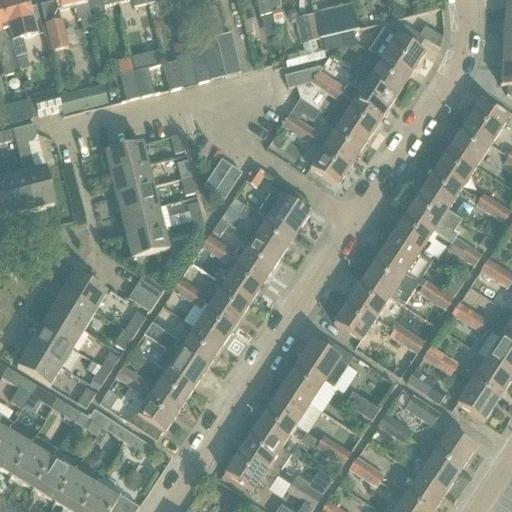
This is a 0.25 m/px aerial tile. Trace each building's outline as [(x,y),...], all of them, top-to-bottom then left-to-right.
[(26,0),(19,0),(0,5),(15,59),(21,58),(24,57),(26,56),(22,43),(22,42),(36,38),(33,25),(31,18),(26,0)] [(89,14),(86,1),(85,0),(54,0),(58,14),(73,10),(76,23),(79,22),(83,36),(93,33),(90,20),(89,14)] [(89,14),(90,20),(105,17),(102,9),(117,6),(115,0),(85,0),(86,1),(89,14)] [(115,0),(117,6),(132,2),(133,9),(137,9),(147,6),(145,0),(115,0)] [(224,27),(217,0),(204,0),(206,4),(205,4),(212,30),(224,27)] [(255,0),(260,19),(263,19),(266,29),(274,27),(273,23),(270,13),(270,11),(266,0),(255,0)] [(266,0),(270,11),(280,8),(278,0),(266,0)] [(0,5),(0,47),(1,47),(1,49),(5,62),(15,59),(0,5)] [(352,33),(358,31),(352,7),(312,17),(319,42),(337,38),(352,34),(352,33)] [(511,38),(511,10),(504,10),(502,38),(511,38)] [(279,11),(270,13),(273,23),(282,21),(279,11)] [(312,17),(294,21),(300,47),(302,46),(304,55),(282,60),(285,71),(324,61),(322,54),(322,53),(317,54),(315,43),(319,42),(312,17)] [(68,49),(66,43),(63,31),(61,23),(45,27),(51,53),(68,49)] [(424,43),(404,29),(381,63),(408,81),(424,59),(416,54),(424,43)] [(340,50),(355,46),(352,34),(337,38),(340,50)] [(230,36),(214,40),(224,80),(240,76),(230,36)] [(322,54),(340,50),(337,38),(319,42),(322,53),(322,54)] [(511,38),(502,38),(501,64),(511,64),(511,38)] [(182,45),(173,47),(176,59),(185,57),(182,45)] [(197,86),(210,83),(202,53),(189,56),(197,86)] [(367,85),(395,103),(408,81),(381,63),(367,85)] [(511,64),(501,64),(500,89),(506,90),(506,99),(511,102),(511,64)] [(162,68),(164,75),(168,94),(169,95),(182,91),(182,90),(177,72),(176,65),(162,68)] [(321,71),(319,69),(284,79),(287,92),(296,90),(310,86),(324,95),(331,84),(319,76),(321,71)] [(147,72),(133,75),(140,101),(154,97),(147,72)] [(126,105),(140,101),(133,75),(119,79),(126,105)] [(338,103),(341,98),(344,93),(343,92),(331,84),(324,95),(310,86),(296,90),(300,102),(299,103),(316,114),(316,113),(327,97),(338,103)] [(353,107),(380,125),(395,103),(367,85),(360,96),(347,87),(343,92),(344,93),(341,98),(353,106),(353,107)] [(103,88),(84,93),(87,103),(89,112),(108,107),(105,99),(103,88)] [(56,93),(32,99),(35,111),(37,119),(38,120),(61,114),(56,93)] [(281,129),(290,135),(295,139),(302,127),(297,124),(301,117),(312,125),(319,115),(316,113),(316,114),(299,103),(281,129)] [(7,127),(19,123),(14,104),(1,108),(7,127)] [(338,129),(366,147),(380,125),(353,107),(338,129)] [(506,127),(494,119),(477,108),(462,131),(491,150),(506,127)] [(34,127),(14,133),(12,133),(14,143),(15,143),(16,149),(24,177),(23,177),(32,214),(54,209),(44,171),(34,174),(27,146),(33,145),(36,137),(34,127)] [(302,127),(295,139),(308,147),(315,136),(302,127)] [(324,149),(352,168),(366,147),(338,129),(324,149)] [(462,131),(448,152),(477,171),(491,150),(462,131)] [(0,136),(0,146),(14,143),(12,133),(0,136)] [(174,157),(184,155),(180,138),(170,140),(174,157)] [(104,157),(110,178),(128,173),(147,169),(141,147),(104,157)] [(337,191),(352,168),(324,149),(309,172),(337,191)] [(462,193),(477,171),(448,152),(434,175),(462,193)] [(214,196),(231,169),(221,162),(203,189),(214,196)] [(177,167),(181,183),(191,180),(187,164),(177,167)] [(115,199),(152,190),(147,169),(128,173),(110,178),(115,199)] [(224,203),(241,176),(231,169),(214,196),(224,203)] [(245,185),(255,192),(264,178),(254,171),(245,185)] [(434,175),(420,196),(448,215),(462,193),(434,175)] [(32,214),(23,177),(2,182),(11,219),(32,214)] [(185,199),(195,197),(191,180),(181,183),(185,199)] [(0,182),(0,221),(11,219),(2,182),(0,182)] [(120,220),(157,211),(152,190),(115,199),(120,220)] [(308,219),(281,201),(270,194),(257,216),(266,223),(293,241),(308,219)] [(420,196),(405,217),(434,236),(450,247),(446,252),(460,261),(467,251),(454,242),(456,238),(448,233),(442,224),(448,215),(420,196)] [(488,217),(496,205),(483,197),(478,203),(473,199),(471,203),(476,206),(475,209),(488,217)] [(496,205),(488,217),(502,226),(510,214),(503,210),(496,205)] [(191,224),(201,222),(197,206),(187,209),(188,214),(191,224)] [(161,226),(157,211),(120,220),(125,240),(162,231),(161,226)] [(220,223),(219,223),(227,228),(234,216),(227,212),(220,222),(220,223)] [(419,259),(434,236),(405,217),(390,240),(419,259)] [(195,241),(199,240),(204,233),(201,222),(191,224),(195,241)] [(212,234),(211,235),(219,240),(227,228),(219,223),(212,234)] [(279,263),(293,241),(266,223),(252,245),(257,248),(279,263)] [(488,224),(482,235),(492,241),(498,231),(488,224)] [(131,263),(168,253),(162,231),(125,240),(131,263)] [(215,259),(222,249),(208,240),(201,250),(215,259)] [(390,240),(376,261),(405,280),(405,279),(419,259),(390,240)] [(257,248),(252,245),(246,254),(239,250),(234,257),(236,258),(232,263),(238,266),(237,267),(265,285),(279,263),(257,248)] [(222,249),(215,259),(229,268),(232,263),(236,258),(234,257),(222,249)] [(467,251),(460,261),(474,271),(481,260),(467,251)] [(376,261),(362,284),(390,303),(391,301),(402,309),(417,287),(405,279),(405,280),(376,261)] [(496,284),(503,273),(489,264),(482,275),(496,284)] [(250,307),(265,285),(237,267),(223,289),(250,307)] [(508,292),(511,285),(511,278),(503,273),(496,284),(508,292)] [(95,316),(106,298),(73,277),(62,295),(95,316)] [(134,290),(156,304),(164,292),(142,278),(134,290)] [(186,303),(193,291),(180,283),(172,294),(186,303)] [(362,284),(348,305),(376,323),(390,303),(362,284)] [(432,306),(440,295),(426,286),(418,297),(432,306)] [(236,329),(250,307),(223,289),(208,311),(236,329)] [(156,304),(134,290),(128,301),(149,315),(156,304)] [(200,312),(207,301),(193,291),(186,303),(200,312)] [(84,334),(95,316),(62,295),(51,313),(84,334)] [(440,295),(432,306),(445,315),(452,303),(440,295)] [(333,327),(350,338),(361,346),(376,323),(348,305),(333,327)] [(466,327),(473,316),(460,307),(452,319),(466,327)] [(222,350),(236,329),(208,311),(194,332),(222,350)] [(72,353),(84,334),(51,313),(39,333),(72,353)] [(124,333),(133,339),(145,321),(136,314),(124,333)] [(473,316),(466,327),(480,336),(487,325),(473,316)] [(511,324),(500,343),(511,350),(511,324)] [(158,346),(165,335),(152,326),(144,338),(158,346)] [(402,349),(410,337),(397,328),(389,340),(402,349)] [(207,372),(222,350),(194,332),(179,354),(207,372)] [(61,372),(72,353),(39,333),(28,352),(61,372)] [(133,339),(124,333),(114,348),(124,354),(133,339)] [(171,355),(179,344),(165,335),(158,346),(171,355)] [(416,357),(423,345),(410,337),(402,349),(416,357)] [(511,350),(500,343),(486,365),(511,381),(511,350)] [(296,368),(324,387),(332,392),(347,370),(339,364),(311,346),(296,368)] [(437,372),(444,361),(430,351),(423,363),(437,372)] [(50,391),(61,372),(28,352),(16,370),(50,391)] [(193,394),(207,372),(179,354),(165,375),(193,394)] [(109,375),(118,361),(109,355),(99,370),(109,375)] [(137,356),(127,365),(136,374),(145,365),(137,356)] [(444,361),(437,372),(450,380),(457,369),(444,361)] [(472,386),(498,403),(511,382),(511,381),(486,365),(472,386)] [(310,408),(324,387),(296,368),(282,389),(310,408)] [(100,389),(109,375),(99,370),(91,383),(100,389)] [(130,390),(137,379),(123,371),(116,381),(130,390)] [(434,388),(413,374),(405,387),(426,401),(434,388)] [(13,375),(7,385),(17,391),(9,405),(21,412),(29,399),(35,389),(13,375)] [(179,415),(193,394),(165,375),(151,397),(179,415)] [(146,393),(150,388),(137,379),(130,390),(141,397),(138,401),(145,406),(137,419),(132,416),(126,425),(156,445),(161,436),(164,438),(179,415),(151,397),(146,393)] [(498,403),(472,386),(457,408),(484,426),(498,403)] [(35,389),(29,399),(40,406),(42,406),(48,397),(47,396),(35,389)] [(295,430),(310,408),(282,389),(267,412),(295,430)] [(85,411),(95,397),(86,391),(76,405),(85,411)] [(352,395),(344,407),(345,408),(358,416),(365,405),(378,414),(378,413),(352,395)] [(432,431),(440,419),(411,400),(403,412),(432,431)] [(365,405),(358,416),(371,425),(379,414),(378,414),(365,405)] [(69,409),(63,419),(73,426),(76,422),(79,416),(69,409)] [(281,451),(295,430),(267,412),(253,433),(281,452),(281,451)] [(95,439),(106,421),(93,413),(88,421),(79,416),(76,422),(73,426),(95,439)] [(392,439),(399,428),(385,419),(378,430),(392,439)] [(0,447),(9,432),(10,433),(13,427),(12,427),(2,420),(0,423),(0,447)] [(354,436),(353,437),(360,441),(368,429),(357,421),(350,433),(354,436)] [(116,428),(110,437),(122,445),(127,435),(116,428)] [(405,448),(412,437),(399,428),(392,439),(405,448)] [(9,432),(0,447),(0,473),(10,480),(31,446),(10,433),(9,432)] [(281,451),(281,452),(253,433),(239,455),(275,479),(290,488),(286,494),(302,504),(309,493),(294,483),(293,483),(279,473),(290,457),(281,451)] [(145,460),(151,451),(127,435),(122,445),(145,460)] [(433,459),(460,476),(474,454),(448,436),(433,459)] [(315,451),(342,469),(350,457),(343,452),(323,438),(315,451)] [(31,446),(10,480),(32,493),(53,459),(31,446)] [(268,491),(275,479),(239,455),(224,477),(252,496),(259,485),(268,491)] [(53,459),(32,493),(54,507),(75,473),(53,459)] [(445,497),(460,476),(433,459),(419,480),(445,497)] [(363,482),(371,470),(357,461),(349,473),(363,482)] [(376,491),(384,479),(371,470),(363,482),(376,491)] [(75,473),(54,507),(62,511),(81,511),(97,486),(75,473)] [(404,503),(418,511),(435,511),(445,497),(419,480),(404,503)] [(97,486),(81,511),(137,511),(138,511),(97,486)] [(314,511),(322,501),(309,493),(302,504),(314,511)] [(418,511),(404,503),(397,511),(418,511)]
